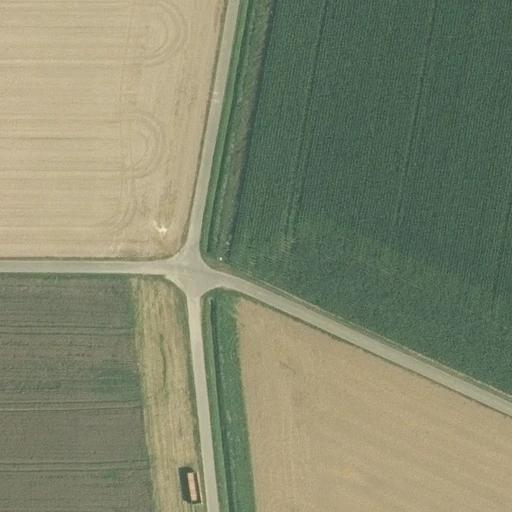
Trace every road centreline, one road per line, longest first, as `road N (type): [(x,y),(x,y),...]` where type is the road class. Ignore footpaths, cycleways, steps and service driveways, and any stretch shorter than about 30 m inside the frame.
road 1 (track): [(190,271),(236,283),(511,412)]
road 2 (track): [(234,0),(190,271)]
road 3 (track): [(190,271),(213,511)]
road 4 (track): [(0,268),(190,271)]
